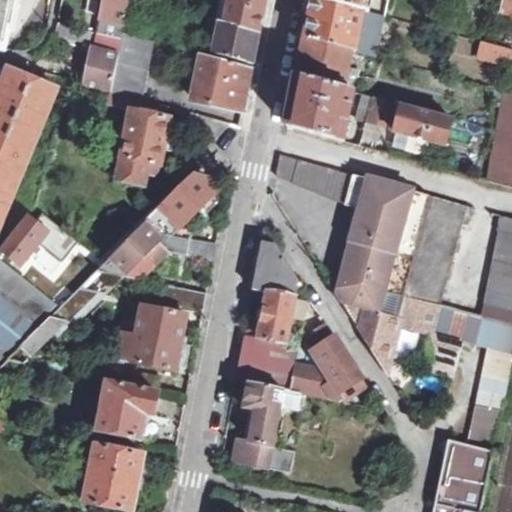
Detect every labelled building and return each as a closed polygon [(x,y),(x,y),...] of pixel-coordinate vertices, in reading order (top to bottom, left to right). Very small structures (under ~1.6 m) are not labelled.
[(0,0),(0,50),(7,53),(16,0),(0,0)] [(85,86),(110,94),(122,34),(129,0),(102,0),(96,34),(88,79),(82,78),(81,85),(85,86)] [(129,0),(122,34),(133,37),(139,8),(149,11),(151,2),(142,0),(129,0)] [(266,0),(221,0),(217,20),(221,20),(221,23),(259,35),(266,0)] [(305,38),(353,51),(373,57),(381,15),(367,12),(323,0),(312,0),(306,30),(305,38)] [(323,0),(367,12),(370,0),(323,0)] [(511,0),(505,0),(502,12),(511,14),(511,0)] [(259,35),(221,23),(214,55),(253,65),(259,36),(259,35)] [(91,33),(56,25),(54,34),(90,44),(91,33)] [(429,29),(427,36),(444,40),(446,33),(429,29)] [(162,107),(162,104),(142,98),(152,43),(133,37),(122,34),(110,94),(125,98),(141,101),(162,107)] [(296,78),(345,91),(353,51),(305,38),(296,78)] [(511,49),(482,42),(478,60),(511,68),(511,49)] [(243,114),(252,69),(200,55),(196,75),(200,77),(195,101),(243,114)] [(0,92),(0,229),(60,91),(15,71),(8,72),(0,92)] [(328,137),(344,142),(349,128),(353,129),(354,124),(350,122),(356,94),(345,91),(296,78),(287,126),(328,137)] [(68,90),(83,95),(85,86),(81,85),(70,82),(68,90)] [(368,123),(369,120),(374,99),(367,97),(361,121),(368,123)] [(141,101),(125,98),(122,111),(130,112),(139,114),(141,101)] [(369,120),(390,126),(395,105),(374,99),(369,120)] [(403,106),(396,133),(410,137),(408,144),(416,146),(415,150),(420,152),(422,147),(428,149),(430,143),(445,147),(453,120),(403,106)] [(139,114),(130,112),(116,179),(145,185),(149,163),(162,166),(165,150),(168,136),(171,120),(139,114)] [(230,126),(191,115),(188,125),(190,134),(216,139),(230,126)] [(511,149),(511,135),(504,133),(501,146),(511,149)] [(168,136),(165,150),(173,151),(174,148),(181,149),(181,143),(175,141),(175,137),(168,136)] [(511,163),(511,149),(501,146),(497,159),(511,163)] [(319,165),(281,156),(277,176),(321,194),(345,204),(360,208),(368,178),(319,165)] [(149,221),(160,234),(192,239),(195,223),(208,210),(213,216),(219,210),(219,206),(212,198),(219,192),(205,177),(195,175),(167,204),(149,221)] [(368,178),(360,208),(349,251),(391,263),(412,190),(368,178)] [(432,195),(412,190),(391,263),(349,251),(341,280),(335,278),(329,282),(339,297),(342,302),(344,306),(360,330),(359,328),(365,309),(398,318),(404,295),(405,295),(432,195)] [(432,195),(405,295),(440,304),(466,205),(432,195)] [(511,218),(502,215),(487,289),(498,291),(495,305),(500,307),(498,320),(511,323),(511,218)] [(0,257),(2,258),(5,255),(22,268),(49,234),(31,219),(28,216),(0,250),(0,257)] [(97,272),(152,283),(154,276),(145,275),(169,249),(215,257),(215,256),(217,245),(218,244),(192,239),(160,234),(149,221),(145,225),(97,272)] [(269,294),(296,300),(299,283),(299,282),(289,265),(287,262),(276,246),(264,243),(257,275),(256,283),(254,291),(269,294)] [(0,303),(32,329),(56,304),(0,259),(0,303)] [(49,319),(69,322),(95,295),(84,285),(61,307),(49,319)] [(171,298),(173,290),(162,288),(160,296),(171,298)] [(204,310),(204,308),(207,296),(207,294),(173,288),(173,290),(171,298),(170,303),(204,310)] [(498,320),(500,307),(495,305),(498,291),(487,289),(482,315),(498,320)] [(254,338),(260,339),(287,344),(290,330),(292,318),(296,300),(269,294),(267,304),(261,303),(254,338)] [(394,337),(397,326),(411,330),(413,328),(432,333),(440,304),(405,295),(404,295),(398,318),(365,309),(359,328),(360,330),(360,331),(385,370),(385,369),(394,337)] [(296,300),(292,318),(305,321),(309,302),(296,300)] [(0,343),(10,352),(10,351),(32,329),(0,303),(0,343)] [(511,353),(511,323),(498,320),(482,315),(440,304),(432,333),(440,336),(464,341),(489,347),(511,353)] [(136,332),(138,333),(143,309),(138,308),(138,309),(134,309),(129,331),(136,332)] [(183,332),(185,317),(143,309),(138,333),(136,332),(136,335),(181,344),(183,332)] [(21,346),(31,356),(48,341),(51,343),(72,323),(69,322),(49,319),(21,346)] [(338,401),(358,390),(360,392),(367,388),(328,325),(327,325),(316,332),(319,336),(312,341),(317,349),(313,352),(324,369),(295,363),(290,392),(309,396),(338,401)] [(299,347),(302,333),(290,330),(287,344),(299,347)] [(192,346),(195,335),(183,332),(181,344),(191,346),(192,346)] [(123,333),(117,360),(175,371),(176,367),(181,344),(136,335),(123,333)] [(432,333),(427,347),(434,349),(436,350),(440,336),(432,333)] [(435,374),(454,379),(464,341),(440,336),(436,350),(431,373),(435,374)] [(236,382),(250,385),(270,389),(290,392),(295,363),(299,347),(287,344),(260,339),(254,338),(245,337),(245,338),(240,361),(239,366),(236,379),(236,382)] [(0,361),(10,352),(0,343),(0,361)] [(191,346),(181,344),(176,367),(182,368),(181,373),(186,374),(191,346)] [(495,452),(511,368),(511,353),(489,347),(468,445),(495,452)] [(434,349),(427,373),(431,373),(436,350),(434,349)] [(158,391),(161,379),(133,372),(131,385),(158,391)] [(104,383),(95,433),(140,442),(140,439),(152,441),(155,425),(167,428),(168,420),(154,417),(158,394),(104,383)] [(293,467),(296,452),(275,448),(283,405),(307,409),(309,396),(290,392),(270,389),(250,385),(236,455),(293,467)] [(480,511),(494,453),(445,442),(443,450),(428,511),(461,511),(462,511),(466,511),(480,511)] [(90,477),(88,489),(85,504),(130,511),(132,511),(134,506),(143,508),(146,491),(155,493),(157,484),(148,482),(152,464),(143,462),(144,456),(96,445),(90,477)] [(293,467),(236,455),(235,462),(292,474),(293,467)] [(90,477),(82,475),(80,488),(88,489),(90,477)]
